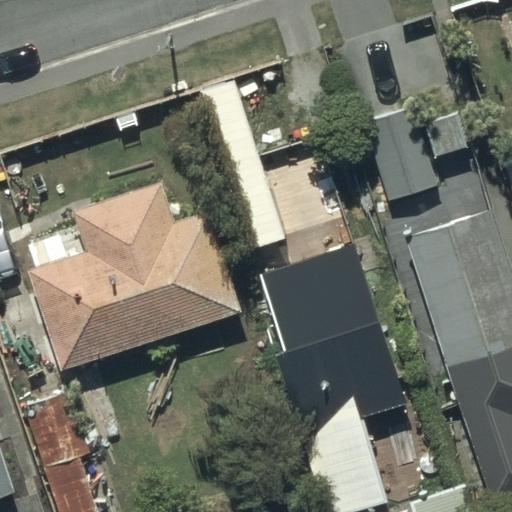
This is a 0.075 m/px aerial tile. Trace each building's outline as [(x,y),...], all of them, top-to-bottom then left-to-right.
[(245,242),(282,230),(233,78),(195,90),(245,242)] [(410,102),(358,119),(382,200),(436,184),(427,155),(460,145),(450,112),(416,122),(410,102)] [(511,138),(491,145),(511,212),(511,138)] [(63,207),(68,224),(19,240),(27,264),(20,267),(52,367),(235,308),(202,205),(168,216),(155,177),(63,207)] [(511,295),(483,207),(397,236),(485,503),(511,494),(511,295)] [(277,348),(303,430),(407,397),(358,243),(266,272),(289,344),(277,348)] [(65,385),(15,402),(53,511),(97,511),(77,453),(88,449),(65,385)] [(467,511),(458,483),(403,500),(406,511),(467,511)]
